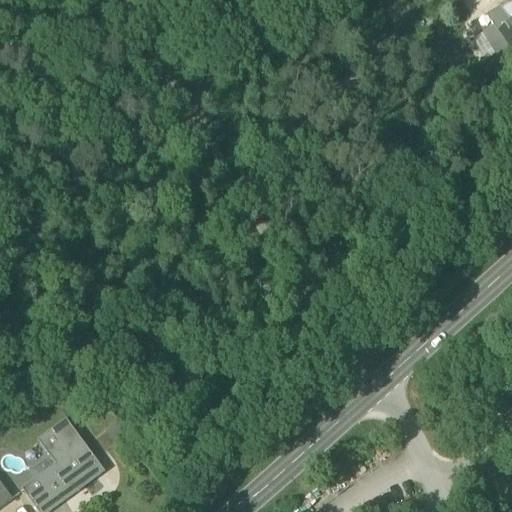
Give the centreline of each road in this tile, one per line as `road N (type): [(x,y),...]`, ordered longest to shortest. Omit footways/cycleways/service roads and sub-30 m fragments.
road 1 (track): [(127,0),(366,397)]
road 2 (secondary): [(235,511),(385,380)]
road 3 (secondary): [(385,380),(511,263)]
road 4 (residential): [(385,380),(445,511)]
